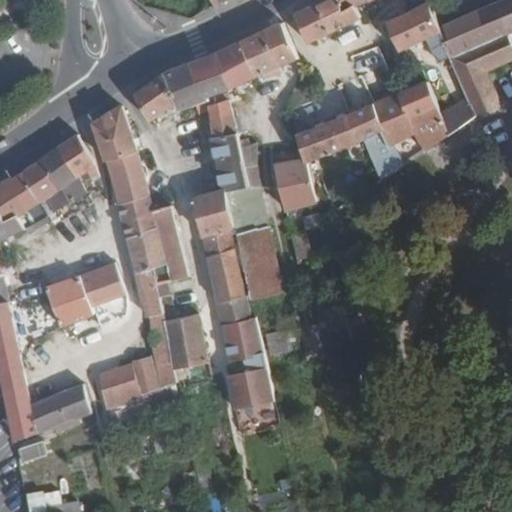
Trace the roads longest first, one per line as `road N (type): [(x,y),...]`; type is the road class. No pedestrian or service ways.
road 1 (unknown): [(81,101),(109,208),(126,235),(135,298),(119,324),(54,348)]
road 2 (secondary): [(275,0),(140,63)]
